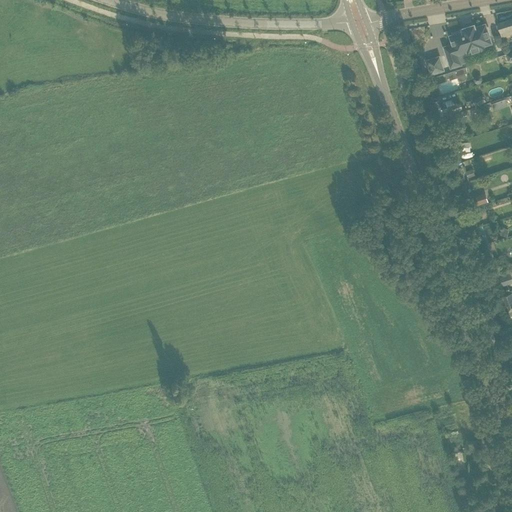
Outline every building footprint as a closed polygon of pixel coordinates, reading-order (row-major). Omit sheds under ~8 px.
[(511,18),(498,23),(501,32),(511,28),(511,18)] [(453,33),(454,35),(451,36),(453,44),(444,47),(451,67),(461,64),(460,62),(464,61),(462,54),(483,48),(482,45),(490,42),(488,34),(489,34),(487,27),(485,28),(485,25),(474,28),(473,26),(463,29),(463,30),(453,33)] [(427,61),(431,73),(443,70),(439,57),(427,61)] [(445,74),(446,79),(449,79),(450,80),(457,78),(458,79),(461,81),(464,80),(466,77),(465,74),(467,73),(465,67),(445,74)] [(438,100),(434,102),(439,117),(443,116),(442,114),(440,109),(438,100)] [(447,107),(449,114),(463,110),(461,102),(447,107)] [(457,167),(462,180),(465,179),(460,165),(457,167)] [(485,193),(473,197),(475,206),(488,202),(485,193)] [(478,226),(484,245),(489,243),(482,225),(478,226)] [(489,243),(484,245),(489,258),(494,257),(489,243)] [(511,311),(511,296),(511,294),(503,296),(509,312),(511,311)]
